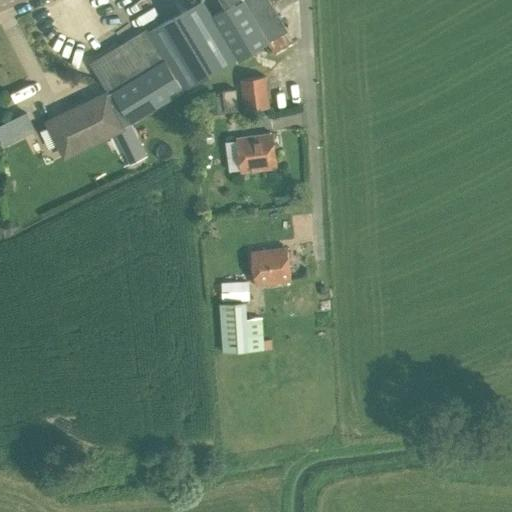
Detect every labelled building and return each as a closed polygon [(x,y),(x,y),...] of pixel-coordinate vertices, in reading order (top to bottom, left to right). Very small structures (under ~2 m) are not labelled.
[(243,0),(236,4),(234,2),(211,16),(201,1),(97,63),(113,91),(118,99),(131,122),(237,59),(238,61),(268,43),(243,0)] [(243,0),(268,43),(274,53),(293,41),(287,31),(288,31),(269,0),(243,0)] [(245,110),(270,107),(266,77),(241,80),(245,110)] [(225,112),(239,111),(236,89),(222,90),(225,112)] [(64,155),(131,122),(118,99),(113,91),(48,123),(64,155)] [(211,114),(223,113),(221,96),(210,97),(211,114)] [(240,172),(277,167),(272,134),(236,139),(240,172)] [(255,285),(291,280),(287,247),(251,252),(255,285)] [(222,301),(249,300),(248,281),(221,282),(222,301)] [(248,319),(247,302),(219,304),(223,352),(264,349),(262,318),(248,319)]
